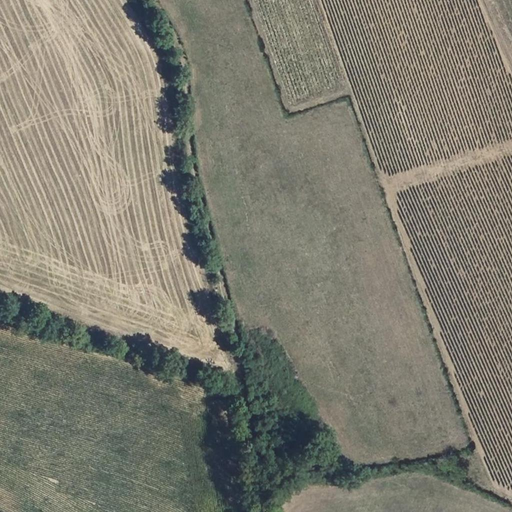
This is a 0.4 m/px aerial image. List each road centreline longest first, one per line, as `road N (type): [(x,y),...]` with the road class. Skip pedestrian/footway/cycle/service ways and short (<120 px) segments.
road 1 (track): [(328,0),(493,484),(511,494)]
road 2 (track): [(267,511),(240,334),(193,204),(169,35),(147,0)]
